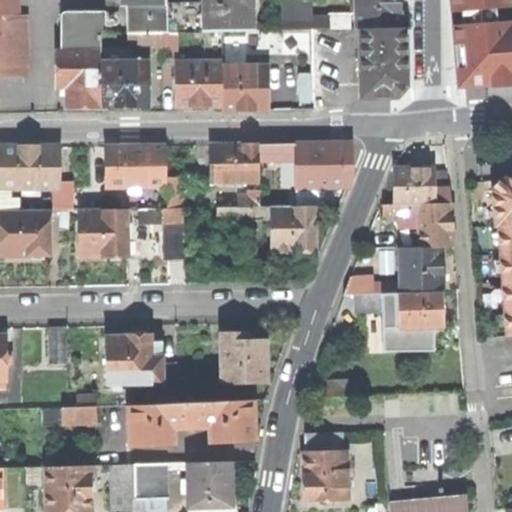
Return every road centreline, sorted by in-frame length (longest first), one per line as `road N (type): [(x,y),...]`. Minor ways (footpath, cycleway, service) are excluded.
road 1 (residential): [(399,127),(0,131)]
road 2 (residential): [(489,511),(454,139),(444,120)]
road 3 (residential): [(324,315),(296,300),(0,306)]
road 4 (residential): [(270,511),(291,398),(324,315)]
road 5 (residential): [(324,315),(399,127)]
road 6 (residential): [(444,120),(434,0)]
